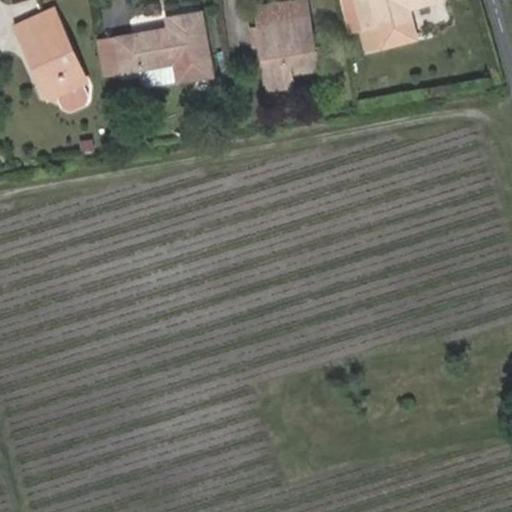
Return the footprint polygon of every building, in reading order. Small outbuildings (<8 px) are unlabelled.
[(301,0),(258,7),(261,26),(264,44),(271,88),(293,84),(290,62),(314,58),(304,0),(301,0)] [(342,0),(351,33),(363,30),(369,50),(415,37),(408,9),(437,0),(342,0)] [(53,8),(18,26),(40,76),(47,73),(57,96),(64,111),(70,114),(88,105),(90,99),(83,83),(86,82),(53,8)] [(168,27),(117,38),(123,70),(175,61),(178,80),(213,74),(201,11),(166,18),(168,27)] [(252,46),(264,44),(261,26),(249,27),(252,46)] [(290,62),(293,84),(318,79),(314,58),(290,62)] [(50,99),(57,96),(47,73),(40,76),(50,99)]
